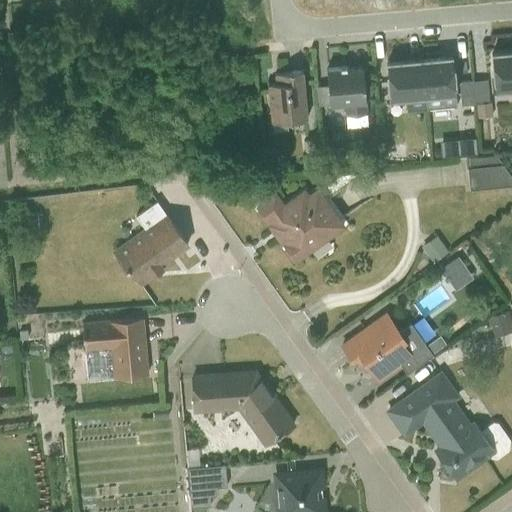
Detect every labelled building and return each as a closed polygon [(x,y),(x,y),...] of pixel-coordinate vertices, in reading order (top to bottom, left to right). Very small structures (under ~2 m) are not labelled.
[(511,88),(511,50),(490,53),(493,90),(511,88)] [(424,96),(454,94),(452,56),(439,57),(439,58),(422,59),(421,59),(424,96)] [(424,96),(421,59),(386,62),(388,98),(424,96)] [(344,114),(367,113),(362,66),(346,67),(346,66),(326,67),(329,103),(343,102),(344,114)] [(271,121),(306,117),(302,70),(274,72),(275,82),(267,83),(271,121)] [(470,79),(472,103),(476,103),(477,116),(491,115),(490,101),(487,101),(485,77),(470,79)] [(459,104),(472,103),(470,79),(457,80),(459,104)] [(303,154),(315,153),(314,138),(301,140),(303,154)] [(456,154),(469,153),(469,142),(455,142),(456,154)] [(326,159),(343,157),(342,145),(325,147),(326,159)] [(392,159),(404,158),(403,145),(391,146),(392,159)] [(467,165),(469,187),(511,182),(511,176),(495,154),(468,156),(468,165),(467,165)] [(294,258),(344,222),(317,186),(308,192),(304,186),(283,201),(276,191),(257,205),(259,208),(257,209),(263,217),(265,216),(267,220),(269,218),(273,223),(275,222),(285,235),(282,236),(286,241),(284,243),(286,246),(285,247),(291,256),(292,255),(294,258)] [(169,254),(187,242),(156,199),(135,214),(144,225),(114,246),(140,281),(172,258),(169,254)] [(432,261),(449,250),(437,234),(421,245),(432,261)] [(455,288),(473,275),(457,254),(440,267),(455,288)] [(494,335),(511,329),(511,323),(507,309),(488,315),(494,335)] [(444,342),(438,333),(424,343),(409,321),(399,328),(387,311),(341,343),(350,356),(354,354),(360,363),(365,359),(377,377),(399,361),(406,371),(432,353),(431,351),(444,342)] [(112,376),(147,373),(142,315),(82,320),(84,347),(110,345),(112,376)] [(262,443),(293,422),(255,369),(192,374),(194,409),(237,407),(262,443)] [(455,476),(488,452),(490,454),(495,455),(506,447),(508,437),(498,420),(492,419),(480,428),(474,419),(469,421),(454,399),(460,395),(441,369),(387,408),(404,431),(422,418),(440,444),(435,448),(455,476)] [(153,417),(168,416),(167,404),(153,404),(153,417)] [(187,465),(198,464),(197,447),(198,447),(196,428),(184,429),(187,465)] [(187,465),(190,505),(209,503),(209,494),(213,493),(217,490),(216,484),(226,484),(224,462),(198,464),(187,465)] [(273,511),(319,511),(323,511),(321,494),(318,494),(317,486),(321,486),(319,468),(272,472),(274,496),(272,496),(273,511)]
